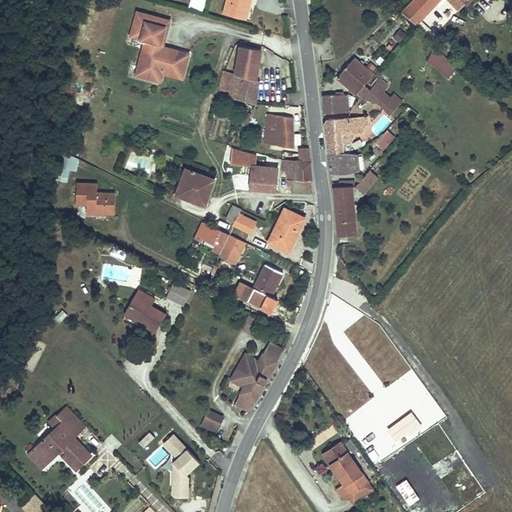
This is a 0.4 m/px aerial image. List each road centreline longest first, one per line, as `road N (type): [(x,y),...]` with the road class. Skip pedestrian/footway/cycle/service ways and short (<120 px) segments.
road 1 (tertiary): [(299,0),(323,198),(321,286),(237,462),(222,511)]
road 2 (unknown): [(313,102),(276,93),(269,47),(172,29)]
road 3 (unknown): [(133,367),(167,407),(237,462)]
